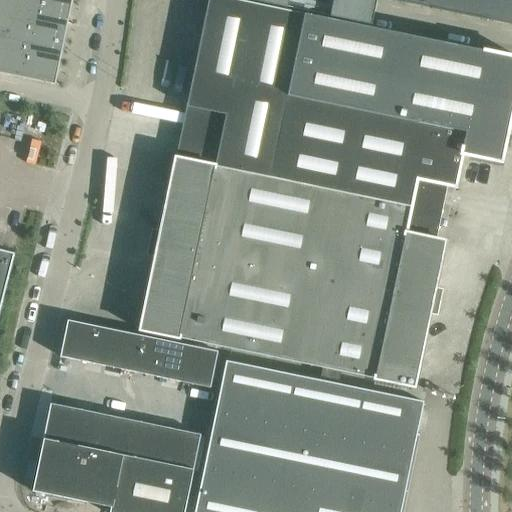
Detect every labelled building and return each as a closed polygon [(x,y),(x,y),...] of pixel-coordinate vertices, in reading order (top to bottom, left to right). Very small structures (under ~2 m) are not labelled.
[(0,0),(0,28),(5,29),(10,0),(0,0)] [(10,0),(5,29),(24,33),(29,11),(31,0),(10,0)] [(31,0),(29,11),(68,19),(72,0),(31,0)] [(207,0),(180,136),(176,155),(268,175),(301,14),(234,0),(207,0)] [(245,0),(287,8),(328,16),(329,17),(370,26),(370,25),(375,0),(245,0)] [(511,0),(385,0),(404,4),(404,3),(430,9),(486,21),(486,20),(511,25),(511,0)] [(29,11),(24,33),(64,41),(68,19),(29,11)] [(268,175),(352,192),(411,204),(416,180),(455,188),(461,155),(501,163),(511,108),(511,57),(301,14),(268,175)] [(0,74),(15,77),(20,55),(24,33),(5,29),(0,51),(0,74)] [(24,33),(20,55),(59,63),(64,41),(24,33)] [(20,55),(15,77),(55,85),(59,63),(20,55)] [(139,331),(316,367),(352,192),(268,175),(176,155),(173,171),(143,314),(139,331)] [(352,192),(316,367),(414,387),(444,241),(405,234),(411,204),(352,192)] [(0,307),(10,268),(14,254),(0,250),(0,307)] [(59,357),(103,366),(111,330),(67,321),(59,357)] [(103,366),(146,375),(154,339),(111,330),(103,366)] [(146,375),(178,382),(185,345),(154,339),(146,375)] [(185,345),(178,382),(210,389),(218,352),(185,345)] [(226,361),(194,511),(400,511),(423,402),(226,361)] [(50,404),(43,440),(86,449),(94,413),(50,404)] [(86,449),(122,456),(129,458),(137,422),(94,413),(86,449)] [(137,422),(129,458),(160,464),(167,428),(137,422)] [(167,428),(160,464),(193,471),(200,435),(167,428)] [(108,511),(110,511),(122,456),(86,449),(43,440),(32,492),(98,505),(110,508),(108,511)] [(122,456),(110,511),(184,511),(193,471),(160,464),(129,458),(122,456)]
